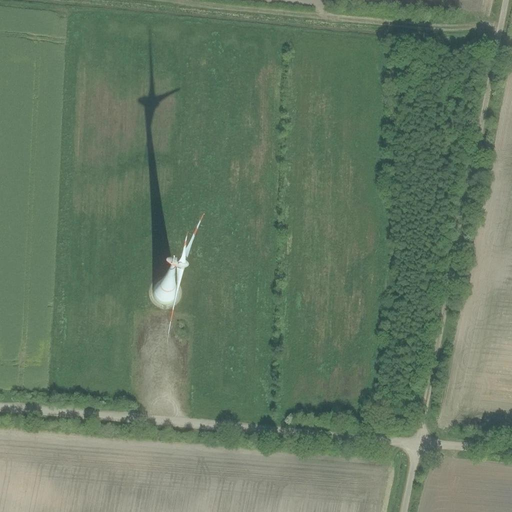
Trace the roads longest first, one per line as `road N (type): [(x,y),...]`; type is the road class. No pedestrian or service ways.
road 1 (unclassified): [(399,511),(503,0)]
road 2 (track): [(0,404),(511,448)]
road 3 (track): [(123,0),(496,33)]
